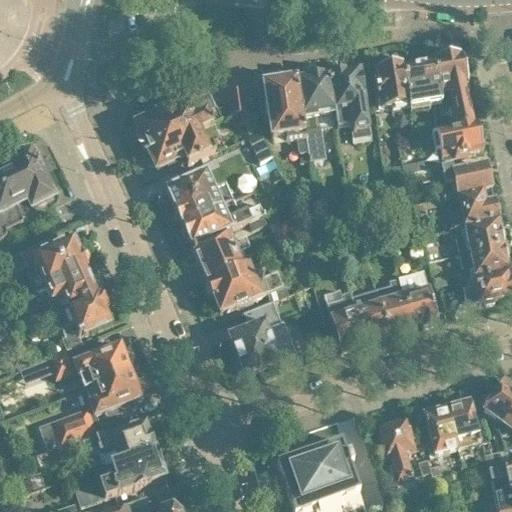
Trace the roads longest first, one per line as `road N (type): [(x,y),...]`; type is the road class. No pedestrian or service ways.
road 1 (residential): [(213,439),(60,80)]
road 2 (residential): [(511,345),(390,375),(213,439)]
